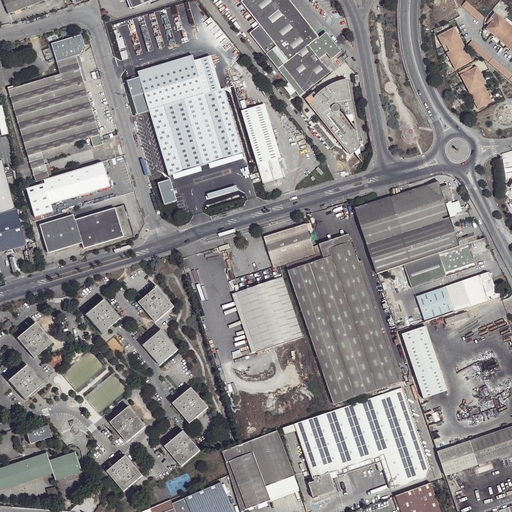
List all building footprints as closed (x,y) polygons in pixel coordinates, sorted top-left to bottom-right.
[(3,0),(9,14),(28,6),(32,5),(44,0),(3,0)] [(151,0),(129,0),(133,8),(151,0)] [(317,36),(289,0),(240,0),(259,23),(249,31),(298,94),(328,69),(316,54),(323,48),(328,54),(337,46),(325,30),(317,36)] [(466,3),(462,8),(479,23),(483,18),(466,3)] [(489,27),(488,28),(493,33),(492,34),(494,36),(505,22),(495,14),(486,25),(489,27)] [(511,27),(505,22),(494,36),(495,37),(497,35),(502,40),(511,28),(511,27)] [(511,28),(502,40),(508,44),(506,46),(508,48),(511,42),(511,28)] [(448,30),(434,38),(453,70),(467,63),(463,56),(465,55),(463,52),(461,53),(454,40),(455,39),(453,35),(452,36),(448,30)] [(8,89),(36,181),(44,179),(49,177),(45,164),(41,151),(90,137),(93,147),(102,145),(99,134),(83,83),(75,56),(79,55),(80,54),(85,45),(81,34),(51,43),(60,74),(14,88),(8,89)] [(477,45),(473,50),(492,66),(496,62),(477,45)] [(75,56),(83,83),(87,81),(79,55),(75,56)] [(497,62),(493,67),(507,80),(511,75),(497,62)] [(477,109),(491,101),(487,95),(489,94),(487,90),(485,91),(478,78),(479,77),(477,74),(476,75),(472,68),(471,69),(469,66),(457,73),(477,109)] [(143,89),(169,176),(200,167),(209,164),(225,159),(244,153),(218,67),(143,89)] [(356,130),(347,79),(339,82),(339,83),(338,83),(334,84),(330,86),(327,88),(324,92),(319,97),(314,92),(305,99),(348,153),(349,153),(351,155),(354,152),(362,161),(358,140),(332,111),(333,111),(334,113),(336,113),(338,113),(339,112),(340,110),(340,108),(339,106),(340,106),(356,130)] [(264,103),(241,110),(257,162),(262,181),(274,177),(268,159),(280,155),(264,103)] [(228,169),(225,159),(209,164),(212,174),(228,169)] [(0,212),(15,208),(3,160),(0,160),(0,212)] [(49,177),(44,179),(44,182),(51,204),(94,191),(116,184),(113,173),(109,160),(52,176),(49,177)] [(200,167),(169,176),(172,186),(203,177),(200,167)] [(120,189),(115,172),(113,173),(116,184),(94,191),(95,196),(120,189)] [(439,181),(354,208),(367,246),(451,217),(446,203),(452,201),(453,201),(448,185),(440,187),(439,181)] [(34,217),(53,211),(51,204),(44,182),(26,188),(34,217)] [(457,215),(452,201),(446,203),(451,217),(457,215)] [(114,208),(123,236),(132,234),(123,205),(114,208)] [(0,252),(27,245),(17,208),(15,208),(0,212),(0,252)] [(84,248),(123,236),(114,208),(75,220),(82,244),(84,248)] [(82,244),(75,220),(73,215),(40,225),(48,252),(54,250),(55,253),(82,244)] [(451,217),(367,246),(377,275),(478,240),(475,233),(460,238),(458,235),(456,236),(451,217)] [(306,225),(306,224),(265,237),(273,267),(279,265),(316,254),(308,231),(306,225)] [(334,404),(400,382),(358,262),(349,236),(320,246),(325,260),(289,271),(334,404)] [(477,265),(469,244),(405,266),(413,288),(477,265)] [(358,262),(400,382),(404,380),(363,261),(358,262)] [(416,297),(425,322),(500,297),(497,288),(494,289),(493,285),(488,272),(416,297)] [(256,353),(304,337),(284,277),(275,280),(275,278),(268,280),(268,282),(235,293),(256,353)] [(174,307),(157,287),(156,288),(139,303),(155,322),(174,307)] [(252,355),(256,353),(235,293),(231,294),(252,355)] [(101,335),(120,318),(103,299),(84,315),(101,335)] [(466,312),(445,320),(447,325),(468,318),(466,312)] [(16,338),(33,358),(52,342),(35,322),(16,338)] [(426,327),(402,335),(419,385),(443,377),(426,327)] [(159,365),(178,350),(161,330),(142,346),(159,365)] [(24,400),(43,384),(26,364),(7,380),(24,400)] [(443,377),(419,385),(424,399),(448,391),(443,377)] [(172,404),(189,424),(208,408),(191,388),(172,404)] [(429,469),(402,388),(329,413),(295,424),(314,479),(314,478),(315,481),(308,484),(313,499),(335,491),(331,478),(330,476),(333,475),(332,472),(384,455),(395,489),(426,478),(429,469)] [(110,423),(127,442),(145,427),(129,407),(110,423)] [(51,438),(46,426),(26,432),(30,444),(51,438)] [(511,426),(469,441),(437,452),(445,476),(511,453),(511,426)] [(167,446),(184,467),(203,451),(186,430),(167,446)] [(240,511),(249,511),(249,510),(271,501),(271,500),(266,487),(295,477),(278,432),(223,452),(227,463),(225,463),(230,475),(240,511)] [(0,490),(52,473),(54,481),(81,472),(79,465),(75,452),(48,461),(45,453),(0,468),(0,490)] [(391,490),(395,489),(384,455),(332,472),(333,475),(330,476),(331,478),(381,461),(391,490)] [(107,472),(123,492),(142,476),(125,456),(107,472)] [(299,490),(295,477),(266,487),(271,500),(299,490)] [(222,483),(172,504),(174,511),(233,511),(226,495),(222,485),(222,483)] [(441,511),(431,483),(396,496),(401,511),(441,511)] [(59,496),(56,487),(46,489),(49,499),(59,496)] [(174,511),(172,504),(170,500),(142,511),(174,511)]
